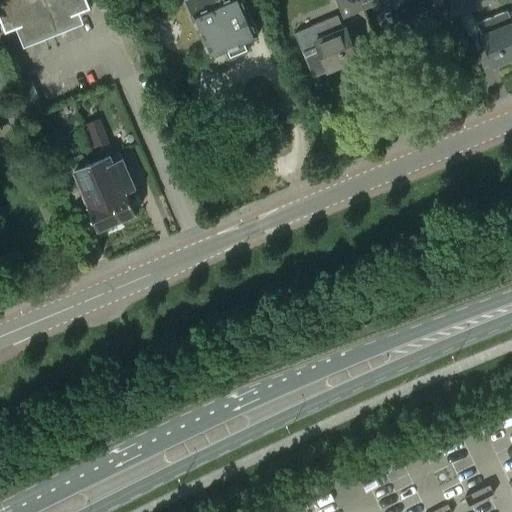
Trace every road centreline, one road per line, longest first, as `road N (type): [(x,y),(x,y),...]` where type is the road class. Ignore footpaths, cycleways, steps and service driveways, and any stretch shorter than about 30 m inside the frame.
road 1 (primary): [(511,297),(323,369),(25,511)]
road 2 (residential): [(46,319),(511,120)]
road 3 (primary): [(89,511),(333,393),(511,319)]
